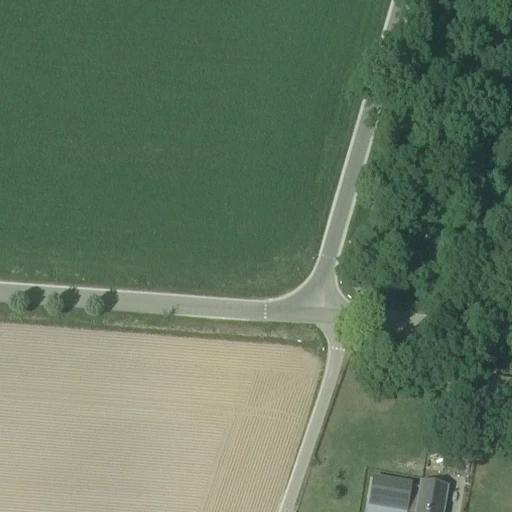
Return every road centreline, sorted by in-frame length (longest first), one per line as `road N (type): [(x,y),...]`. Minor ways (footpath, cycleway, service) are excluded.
road 1 (tertiary): [(312,315),(404,0)]
road 2 (tertiary): [(0,293),(312,315)]
road 3 (unclassified): [(286,511),(349,317)]
road 4 (unclassified): [(349,317),(511,325)]
